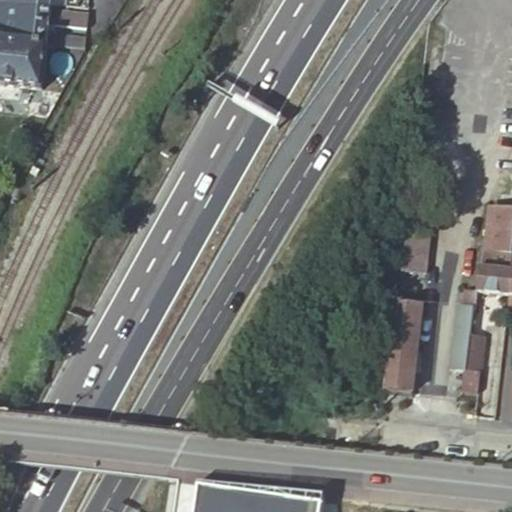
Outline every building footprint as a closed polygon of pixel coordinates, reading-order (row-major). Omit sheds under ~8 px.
[(51,10),(52,3),(28,0),(27,6),(25,22),(50,25),(50,16),(59,17),(59,11),(51,10)] [(46,60),(47,45),(23,42),(25,22),(27,6),(0,2),(0,85),(41,90),(42,89),(56,90),(60,62),(46,60)] [(50,25),(72,28),(74,14),(74,13),(59,11),(59,17),(50,16),(50,25)] [(72,28),(87,29),(88,16),(74,14),(72,28)] [(23,42),(47,45),(49,33),(50,25),(25,22),(23,42)] [(47,45),(70,47),(71,37),(49,33),(47,45)] [(70,48),(84,50),(85,38),(71,37),(70,47),(70,48)] [(511,252),(511,211),(490,209),(486,250),(511,252)] [(430,226),(407,223),(402,270),(425,273),(430,226)] [(509,295),(511,269),(511,252),(486,250),(481,249),(476,291),(476,292),(477,292),(509,295)] [(393,304),(383,390),(412,393),(421,306),(412,305),(414,286),(400,284),(398,304),(393,304)] [(461,395),(476,397),(479,373),(465,371),(473,308),(475,309),(477,292),(476,292),(476,291),(467,290),(465,307),(458,306),(449,370),(464,372),(461,395)] [(503,407),(511,408),(511,383),(506,383),(503,407)] [(319,511),(320,502),(168,482),(163,511),(319,511)]
